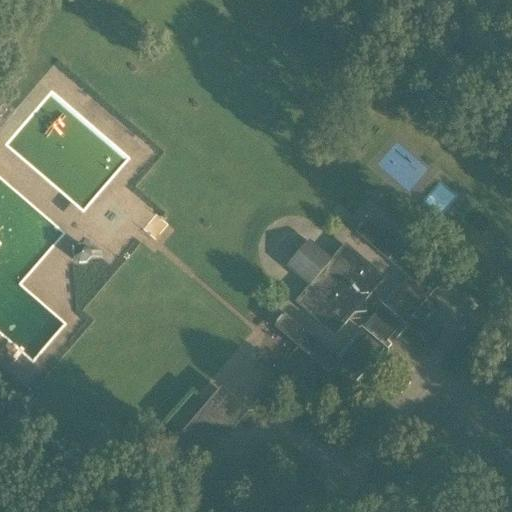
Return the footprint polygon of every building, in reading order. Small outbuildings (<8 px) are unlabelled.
[(408,330),(404,327),(440,286),(365,222),(355,234),(409,281),(384,310),(380,307),(407,331),(408,330)] [(77,249),(73,254),(73,262),(79,266),(86,266),(90,260),(90,253),(85,249),(77,249)] [(354,315),(365,315),(365,303),(382,283),(342,249),(297,302),(336,336),(354,315)] [(353,386),(380,355),(384,351),(388,354),(360,330),(363,334),(338,363),(284,316),(274,329),(328,375),(333,369),(353,386)] [(182,434),(211,459),(234,431),(206,407),(182,434)]
